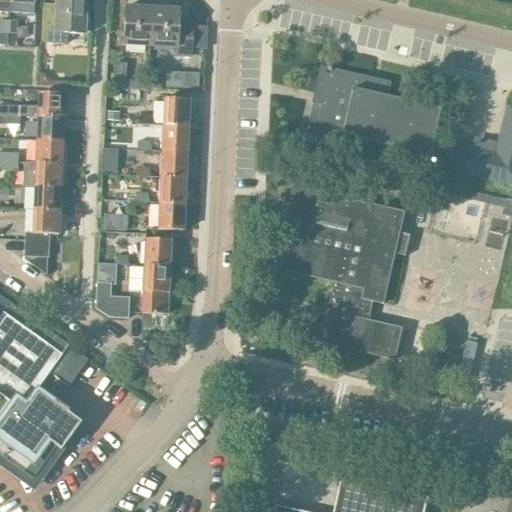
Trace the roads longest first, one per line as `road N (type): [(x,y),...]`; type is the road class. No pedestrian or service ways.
road 1 (unclassified): [(203,358),(219,286),(236,0)]
road 2 (residential): [(511,434),(203,358)]
road 3 (residential): [(188,391),(0,258)]
road 4 (unclassified): [(511,42),(330,0)]
road 5 (unclassified): [(85,511),(163,430),(188,391)]
